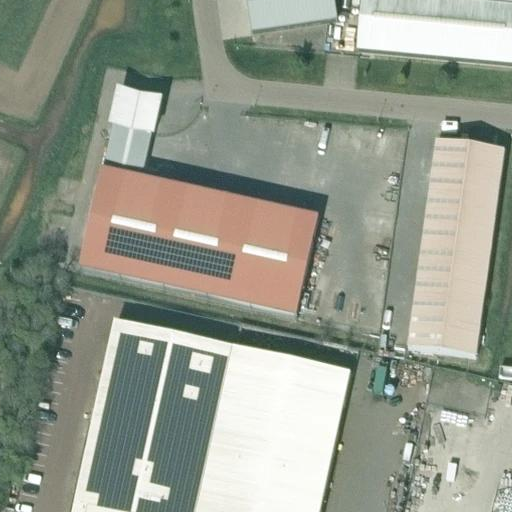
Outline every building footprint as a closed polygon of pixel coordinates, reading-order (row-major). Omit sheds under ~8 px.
[(335,0),(246,0),(252,37),(339,24),(335,0)] [(511,69),(511,0),(363,0),(359,55),(511,69)] [(81,273),(298,322),(320,223),(145,183),(162,106),(121,96),(81,273)] [(439,229),(494,237),(506,155),(438,146),(426,231),(439,233),(439,229)] [(426,231),(424,249),(491,259),(494,237),(439,229),(439,233),(426,231)] [(424,249),(417,300),(484,310),(491,259),(424,249)] [(477,362),(484,310),(417,300),(409,352),(477,362)] [(322,511),(352,380),(235,354),(117,328),(76,511),(322,511)]
